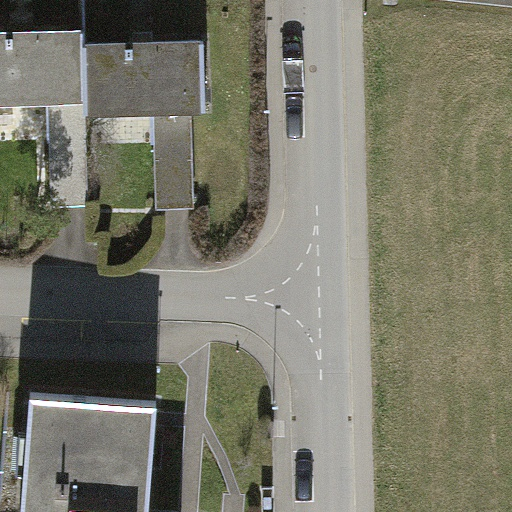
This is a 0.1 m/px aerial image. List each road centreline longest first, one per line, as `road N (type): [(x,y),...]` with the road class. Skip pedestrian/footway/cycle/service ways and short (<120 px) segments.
road 1 (residential): [(0,293),(329,309)]
road 2 (residential): [(318,0),(329,309)]
road 3 (residential): [(329,309),(337,511)]
